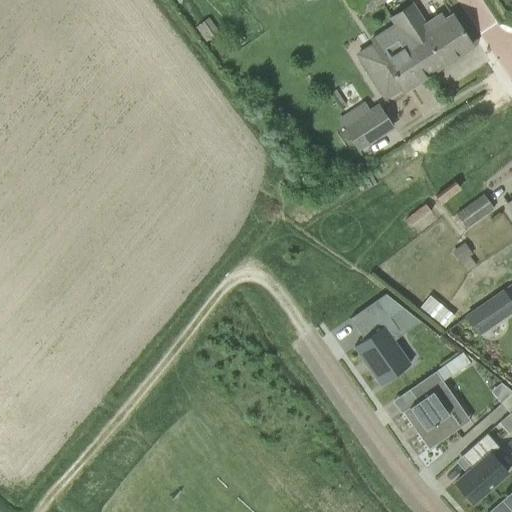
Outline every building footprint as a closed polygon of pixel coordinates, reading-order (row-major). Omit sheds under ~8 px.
[(392,19),(395,23),(402,35),(400,37),(427,75),(472,47),(453,17),(429,32),(412,6),(392,19)] [(385,98),(401,88),(403,91),(427,75),(400,37),(378,50),(374,45),(358,55),(385,98)] [(363,130),(355,118),(343,126),(351,138),(363,130)] [(454,181),(434,196),(442,207),(462,192),(454,181)] [(494,208),(484,194),(456,214),(467,228),(494,208)] [(417,232),(436,218),(425,203),(406,217),(417,232)] [(466,317),(479,335),(511,311),(511,305),(502,292),(466,317)] [(390,318),(403,308),(385,294),(349,319),(364,340),(354,347),(381,385),(410,365),(393,341),(399,338),(395,333),(399,330),(390,318)] [(429,316),(444,329),(454,316),(439,303),(429,316)] [(462,352),(442,366),(450,377),(470,363),(462,352)] [(453,399),(434,372),(407,391),(415,403),(401,413),(427,450),(456,430),(441,407),(453,399)] [(511,391),(501,381),(490,392),(508,411),(511,407),(511,391)] [(511,427),(511,411),(499,423),(507,433),(511,427)] [(487,434),(462,456),(472,468),(454,483),(472,504),(508,473),(491,454),(498,447),(487,434)] [(511,511),(511,491),(502,501),(511,511)]
